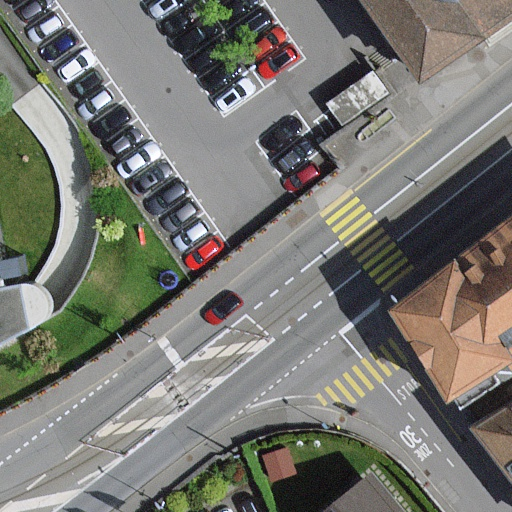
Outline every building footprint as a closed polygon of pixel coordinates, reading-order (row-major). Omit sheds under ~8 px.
[(511,0),(363,0),(419,80),(511,14),(511,0)] [(511,371),(511,409),(477,432),(510,478),(511,480),(511,222),(395,312),(415,351),(449,400),(507,358),(511,371)] [(0,343),(30,322),(22,279),(2,283),(0,270),(0,343)] [(295,466),(290,449),(271,455),(276,472),(295,466)] [(400,511),(372,478),(331,511),(400,511)]
